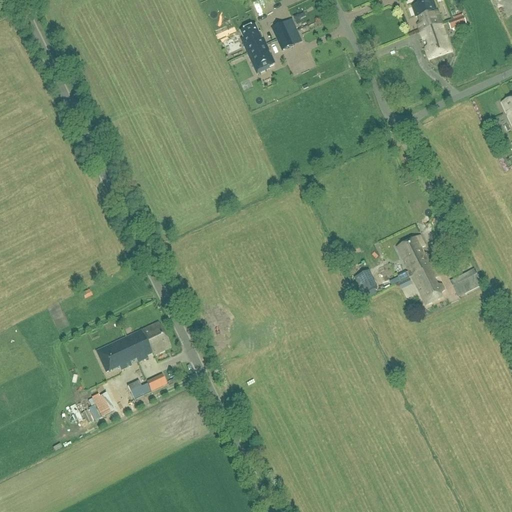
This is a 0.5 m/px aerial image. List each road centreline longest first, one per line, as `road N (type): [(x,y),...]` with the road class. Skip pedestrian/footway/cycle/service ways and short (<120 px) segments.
road 1 (unclassified): [(268,511),(17,0)]
road 2 (unclassified): [(397,126),(333,0)]
road 3 (unclassified): [(397,126),(458,248)]
road 4 (unclassified): [(511,73),(397,126)]
